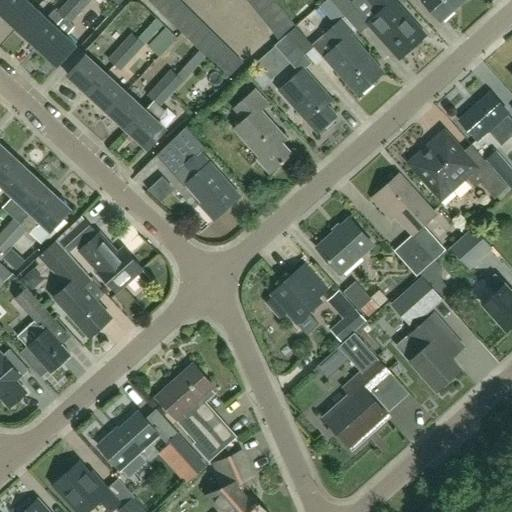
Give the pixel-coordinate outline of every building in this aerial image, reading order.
[(8,0),(0,9),(0,12),(18,29),(37,9),(27,0),(8,0)] [(0,0),(0,9),(8,0),(0,0)] [(65,17),(71,22),(84,8),(75,0),(68,0),(58,11),(65,17)] [(167,0),(152,0),(151,2),(158,10),(167,0)] [(179,0),(167,0),(158,10),(166,17),(181,2),(179,0)] [(259,15),(275,1),(274,0),(259,0),(252,6),(259,15)] [(326,0),(319,6),(337,25),(314,46),(325,57),(359,96),(385,73),(351,35),(354,33),(342,19),(343,18),(326,0)] [(353,0),(352,2),(350,0),(326,0),(343,18),(345,17),(360,34),(370,24),(401,58),(426,35),(395,1),(396,0),(353,0)] [(422,0),(441,21),(464,0),(422,0)] [(275,1),(259,15),(266,23),(282,9),(275,1)] [(181,2),(166,17),(174,25),(189,9),(181,2)] [(45,16),(37,9),(18,29),(38,47),(65,17),(58,11),(53,6),(45,16)] [(189,9),(174,25),(182,32),(197,17),(189,9)] [(273,32),(289,18),(282,9),(266,23),(273,32)] [(65,17),(38,47),(58,65),(77,45),(67,36),(76,26),(71,22),(65,17)] [(197,17),(182,32),(189,40),(204,24),(197,17)] [(289,18),(273,32),(280,40),(287,34),(296,27),(289,18)] [(197,47),(212,32),(204,24),(189,40),(197,47)] [(312,45),(296,27),(287,34),(303,52),(312,45)] [(212,32),(197,47),(205,55),(220,39),(212,32)] [(132,33),(120,46),(132,58),(144,45),(139,40),(137,38),(132,33)] [(280,40),(275,45),(301,73),(281,91),(318,132),(336,116),(325,104),(331,99),(305,70),(312,63),(287,34),(280,40)] [(220,39),(205,55),(212,63),(228,47),(220,39)] [(120,46),(108,59),(115,65),(121,71),(132,58),(120,46)] [(228,47),(212,63),(220,70),(235,55),(228,47)] [(89,94),(107,74),(87,55),(69,76),(89,94)] [(235,55),(220,70),(228,78),(243,62),(235,55)] [(172,70),(161,83),(172,93),(184,80),(177,74),(172,70)] [(107,74),(89,94),(108,112),(127,92),(107,74)] [(161,83),(149,96),(154,101),(160,106),(172,93),(161,83)] [(235,128),(260,157),(258,159),(270,173),(291,154),(282,143),(287,139),(262,111),(269,104),(256,89),(234,108),(245,120),(235,128)] [(127,92),(108,112),(127,130),(146,110),(127,92)] [(491,93),(460,120),(478,140),(488,131),(501,144),(511,134),(511,119),(507,114),(509,112),(491,93)] [(146,110),(127,130),(147,149),(166,128),(157,119),(165,111),(160,106),(154,101),(146,110)] [(239,197),(199,152),(205,146),(188,127),(157,155),(167,166),(179,155),(187,164),(182,168),(192,178),(184,186),(215,219),(239,197)] [(434,192),(445,205),(457,194),(451,188),(472,170),(460,156),(463,153),(449,138),(452,135),(445,128),(406,164),(412,163),(436,191),(434,192)] [(0,174),(15,158),(0,143),(0,174)] [(485,159),(511,189),(511,187),(511,167),(496,150),(485,159)] [(15,196),(34,175),(15,158),(0,174),(0,182),(2,184),(15,196)] [(487,162),(474,174),(495,198),(508,186),(487,162)] [(395,215),(413,234),(413,235),(415,234),(436,215),(400,174),(380,192),(373,198),(391,219),(395,215)] [(21,225),(52,192),(34,175),(15,196),(26,206),(16,218),(15,219),(21,225)] [(53,228),(63,218),(71,209),(52,192),(21,225),(27,231),(39,217),(52,229),(53,228)] [(58,239),(60,241),(70,253),(95,230),(84,219),(82,216),(58,239)] [(350,218),(317,248),(340,273),(373,244),(350,218)] [(15,219),(3,232),(15,243),(27,231),(21,225),(15,219)] [(474,228),(452,248),(469,268),(492,248),(474,228)] [(100,231),(80,249),(99,270),(99,271),(117,291),(142,268),(124,248),(119,252),(100,231)] [(5,255),(15,243),(3,232),(0,235),(0,250),(3,254),(5,255)] [(415,234),(413,235),(413,234),(394,251),(416,276),(437,258),(415,234)] [(58,240),(41,254),(68,284),(55,296),(91,336),(112,317),(83,286),(92,278),(58,240)] [(271,294),(273,295),(265,302),(280,319),(288,312),(297,322),(321,301),(319,298),(329,290),(305,264),(271,294)] [(1,267),(0,267),(0,286),(10,277),(1,267)] [(497,294),(485,304),(507,329),(511,324),(511,292),(509,289),(510,289),(497,274),(487,283),(497,294)] [(355,281),(344,292),(360,310),(372,299),(355,281)] [(48,312),(49,311),(28,287),(16,298),(36,320),(38,321),(48,312)] [(339,290),(326,301),(344,320),(356,309),(339,290)] [(411,326),(426,312),(407,290),(391,304),(411,326)] [(33,322),(34,324),(20,336),(28,345),(20,352),(42,377),(43,376),(42,375),(49,369),(51,372),(72,353),(63,344),(49,328),(56,321),(48,312),(38,321),(36,320),(33,322)] [(421,351),(411,360),(437,390),(461,369),(439,345),(452,333),(434,314),(408,337),(421,351)] [(353,339),(341,349),(352,361),(364,351),(353,339)] [(0,397),(9,408),(26,392),(16,381),(28,370),(10,350),(3,357),(0,353),(0,397)] [(393,376),(377,358),(344,388),(350,395),(325,417),(350,445),(372,425),(375,428),(389,415),(371,396),(393,376)] [(157,396),(178,420),(176,421),(195,442),(193,444),(208,462),(237,437),(206,402),(215,394),(211,390),(214,388),(193,364),(157,396)] [(141,450),(159,434),(139,412),(112,435),(111,434),(99,445),(120,469),(118,471),(126,480),(147,462),(147,457),(141,450)] [(178,432),(165,443),(168,446),(169,447),(180,460),(194,476),(207,464),(181,435),(178,432)] [(242,481),(252,476),(241,452),(213,466),(223,488),(204,496),(217,511),(264,511),(246,492),(247,492),(242,481)] [(112,511),(115,508),(121,503),(108,488),(101,480),(98,483),(79,462),(54,485),(78,511),(87,511),(101,499),(112,511)] [(117,511),(146,511),(134,498),(135,497),(134,496),(117,511),(116,511),(117,511)] [(48,511),(38,500),(32,505),(29,502),(19,510),(20,511),(48,511)]
